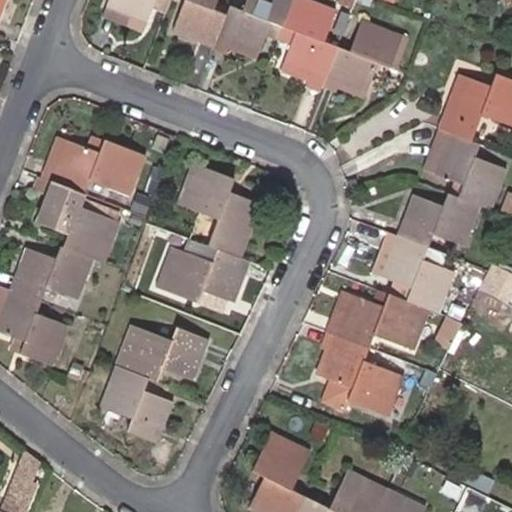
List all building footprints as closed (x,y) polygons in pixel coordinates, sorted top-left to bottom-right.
[(158,0),(110,0),(110,1),(152,17),(158,0)] [(187,0),(177,27),(217,43),(217,42),(221,31),(229,12),(216,8),(219,0),(187,0)] [(281,39),(286,23),(295,0),(247,0),(246,5),(233,0),(229,12),(221,31),(217,42),(231,47),(233,41),(235,37),(262,47),(268,34),(281,39)] [(318,0),(295,0),(286,23),(281,39),(294,45),(290,57),(309,65),(328,72),(340,41),(327,37),(338,8),(318,0)] [(147,31),(152,17),(110,1),(105,14),(147,31)] [(353,47),(340,41),(328,72),(372,89),(382,61),(396,67),(408,36),(365,17),(353,47)] [(235,37),(233,41),(231,47),(258,58),(261,52),(262,47),(235,37)] [(322,88),(324,83),(328,72),(309,65),(290,57),(288,62),(286,66),(308,77),(306,82),(322,88)] [(461,73),(440,126),(450,130),(470,138),(482,111),(511,123),(511,77),(497,72),(491,85),(461,73)] [(450,130),(440,126),(423,167),(433,171),(450,130)] [(476,155),(481,143),(470,138),(450,130),(433,171),(462,182),(457,195),(479,204),(488,207),(505,166),(476,155)] [(61,136),(45,177),(55,181),(71,140),(61,136)] [(55,181),(84,192),(89,180),(129,195),(145,154),(105,138),(100,152),(71,140),(55,181)] [(219,219),(208,245),(220,250),(239,258),(260,204),(231,193),(235,180),(196,164),(181,204),(201,212),(219,219)] [(64,246),(93,257),(103,261),(119,222),(79,206),(84,192),(55,181),(39,222),(68,233),(64,246)] [(457,195),(448,191),(442,204),(414,194),(397,234),(429,246),(434,234),(461,245),(479,204),(457,195)] [(511,215),(511,195),(508,194),(501,211),(511,215)] [(219,219),(201,212),(191,239),(208,245),(219,219)] [(429,246),(397,234),(381,276),(409,288),(404,301),(429,311),(435,314),(452,272),(423,260),(429,246)] [(208,245),(191,239),(185,253),(215,264),(220,250),(208,245)] [(27,247),(12,287),(39,297),(45,284),(77,296),(93,257),(64,246),(60,244),(55,258),(27,247)] [(234,302),(250,262),(239,258),(220,250),(215,264),(185,253),(176,249),(160,288),(200,303),(204,291),(234,302)] [(495,295),(508,268),(494,262),(481,289),(495,295)] [(483,273),(473,268),(467,280),(477,286),(483,273)] [(0,318),(11,290),(0,285),(0,318)] [(39,297),(12,287),(11,290),(0,318),(0,331),(23,341),(18,353),(51,366),(67,324),(34,311),(39,297)] [(344,293),(328,333),(338,337),(354,297),(344,293)] [(404,301),(388,295),(382,308),(354,297),(338,337),(370,350),(375,336),(412,351),(429,311),(404,301)] [(461,324),(445,317),(433,340),(448,348),(461,324)] [(150,377),(155,379),(161,367),(191,379),(207,340),(176,328),(170,342),(132,327),(118,364),(150,377)] [(364,363),(370,350),(338,337),(322,377),(333,382),(325,400),(346,408),(348,402),(386,418),(402,378),(364,363)] [(150,377),(118,364),(101,409),(129,419),(125,432),(156,444),(173,401),(145,389),(150,377)] [(435,376),(424,372),(418,383),(428,388),(435,376)] [(247,507),(257,511),(295,511),(303,497),(291,491),(309,455),(267,434),(248,470),(262,477),(247,507)] [(42,467),(24,452),(6,499),(24,507),(42,467)] [(374,511),(384,493),(347,473),(329,510),(303,497),(295,511),(374,511)] [(422,511),(423,511),(384,493),(374,511),(422,511)] [(20,511),(24,507),(6,499),(0,511),(20,511)]
